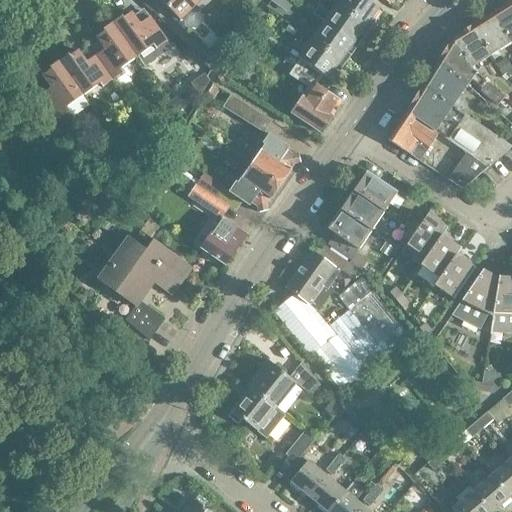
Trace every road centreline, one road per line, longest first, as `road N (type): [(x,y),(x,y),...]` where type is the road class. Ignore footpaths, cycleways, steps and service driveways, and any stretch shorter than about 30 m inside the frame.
road 1 (tertiary): [(159,418),(346,128)]
road 2 (residential): [(511,201),(492,219),(395,169),(346,128)]
road 3 (tertiary): [(346,128),(451,0)]
road 4 (residential): [(270,511),(159,418)]
